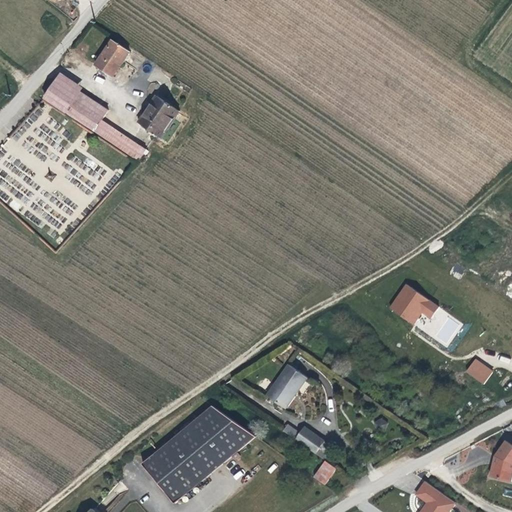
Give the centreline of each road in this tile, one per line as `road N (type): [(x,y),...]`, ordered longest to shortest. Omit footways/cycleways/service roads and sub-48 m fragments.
road 1 (track): [(511,178),(451,231),(340,292),(137,432),(39,511)]
road 2 (unclassified): [(333,511),(511,414)]
road 3 (unclassified): [(102,0),(0,121)]
road 4 (track): [(503,0),(464,52),(511,86)]
